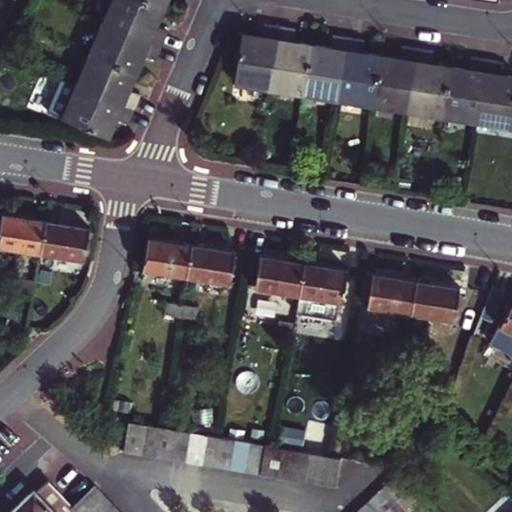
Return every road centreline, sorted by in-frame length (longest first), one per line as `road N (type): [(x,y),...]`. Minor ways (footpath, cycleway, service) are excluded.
road 1 (tertiary): [(144,183),(511,244)]
road 2 (residential): [(125,180),(103,293),(80,329),(14,395)]
road 3 (residential): [(330,511),(335,506),(122,476)]
road 4 (residential): [(221,0),(144,183)]
road 5 (residential): [(329,0),(511,25)]
road 6 (residential): [(14,395),(110,481)]
road 7 (tertiary): [(0,161),(125,180)]
